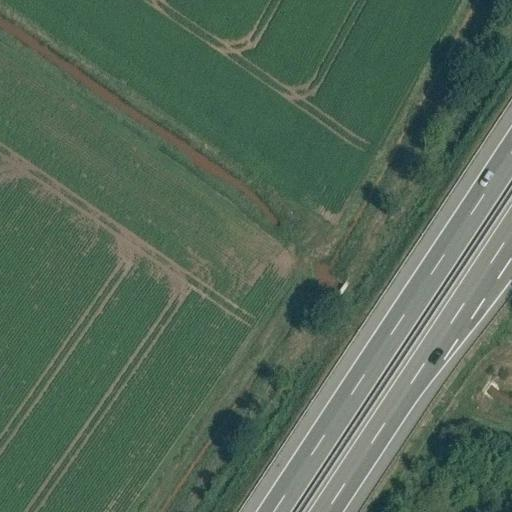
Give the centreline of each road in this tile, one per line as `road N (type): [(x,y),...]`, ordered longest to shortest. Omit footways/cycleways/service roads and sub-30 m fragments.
road 1 (motorway): [(511,155),(278,511)]
road 2 (motorway): [(331,511),(511,238)]
